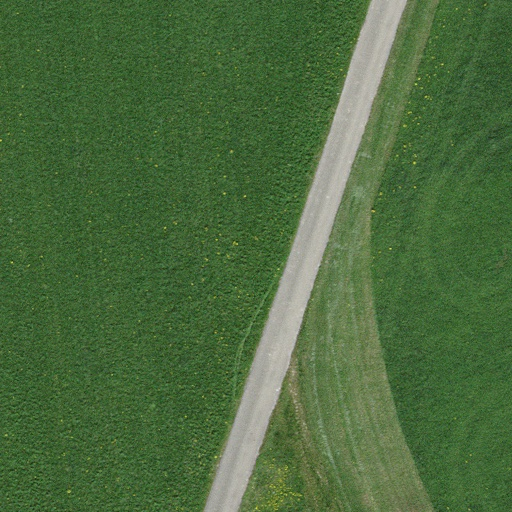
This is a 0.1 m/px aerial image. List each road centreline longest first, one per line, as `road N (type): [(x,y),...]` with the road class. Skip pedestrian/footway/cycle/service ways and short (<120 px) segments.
road 1 (unclassified): [(221,511),(390,0)]
road 2 (track): [(279,339),(327,511)]
